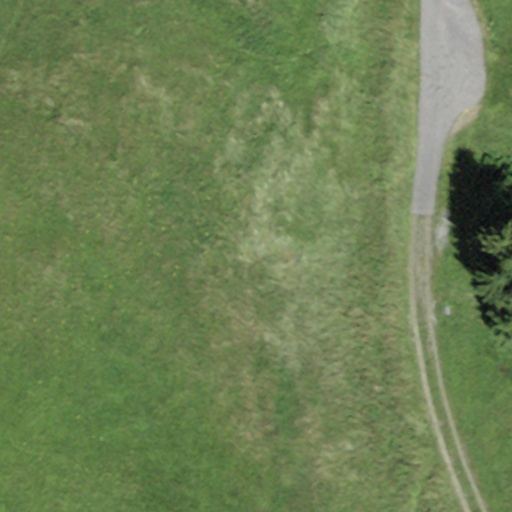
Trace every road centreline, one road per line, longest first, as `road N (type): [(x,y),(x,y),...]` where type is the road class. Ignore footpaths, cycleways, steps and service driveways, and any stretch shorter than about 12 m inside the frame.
road 1 (track): [(477,511),(431,379),(420,293),(423,214)]
road 2 (unclassified): [(434,0),(423,214)]
